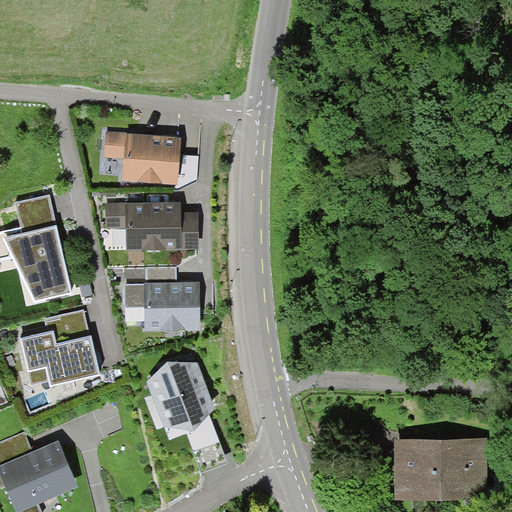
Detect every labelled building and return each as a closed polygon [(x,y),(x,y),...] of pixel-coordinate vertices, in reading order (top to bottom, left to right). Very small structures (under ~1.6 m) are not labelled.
[(175,137),(103,134),(102,159),(118,160),(117,184),(172,187),(175,137)] [(71,292),(50,195),(15,203),(20,225),(0,229),(0,271),(17,267),(34,300),(71,292)] [(174,206),(101,207),(101,229),(118,228),(119,252),(195,250),(194,215),(178,216),(174,206)] [(193,287),(123,286),(123,307),(137,307),(137,331),(193,332),(193,287)] [(100,373),(84,309),(44,319),(45,325),(18,332),(31,385),(49,380),(50,385),(100,373)] [(166,360),(152,382),(164,425),(190,430),(215,407),(201,365),(166,360)] [(22,435),(0,443),(0,487),(3,487),(12,511),(39,511),(35,501),(73,486),(55,443),(29,453),(22,435)] [(479,503),(482,440),(398,437),(395,499),(479,503)]
